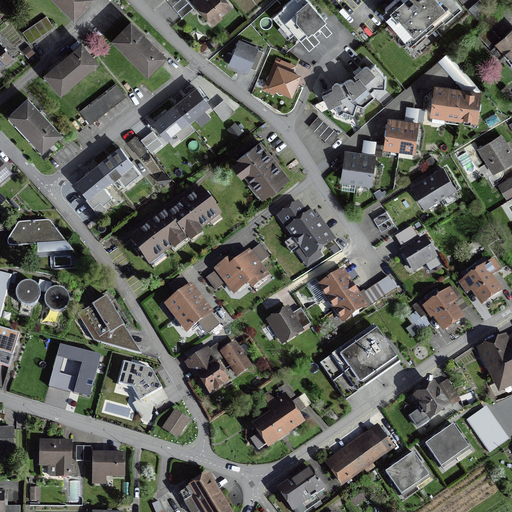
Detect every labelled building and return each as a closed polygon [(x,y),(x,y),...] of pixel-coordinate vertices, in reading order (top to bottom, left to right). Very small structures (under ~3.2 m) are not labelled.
[(54,0),(73,18),(91,0),(54,0)] [(193,8),(185,0),(165,0),(171,7),(176,12),(181,18),(193,8)] [(202,0),(196,5),(209,20),(215,15),(217,18),(229,7),(222,0),(202,0)] [(300,40),(299,41),(308,52),(319,43),(310,32),(311,30),(316,35),(320,31),(326,38),(331,34),(322,23),(324,21),(306,0),(297,0),(297,1),(295,0),(290,0),(282,8),(285,11),(279,16),(300,40)] [(394,0),(384,9),(412,41),(403,49),(413,61),(467,14),(455,0),(394,0)] [(487,11),(478,0),(468,10),(477,20),(487,11)] [(45,17),(22,33),(29,44),(53,28),(45,17)] [(147,73),(163,57),(130,24),(114,40),(147,73)] [(511,64),(511,62),(511,30),(490,50),(499,60),(503,56),(511,64)] [(232,58),(230,64),(246,71),(250,64),(257,67),(261,58),(253,55),(256,50),(239,43),(236,49),(233,50),(231,54),(232,58)] [(0,67),(10,58),(0,45),(0,67)] [(96,63),(81,45),(45,75),(60,93),(96,63)] [(479,91),(454,61),(450,57),(447,54),(437,63),(439,64),(440,66),(442,68),(444,70),(451,78),(463,92),(476,94),(479,91)] [(361,70),(359,67),(352,72),(358,79),(362,83),(370,92),(374,89),(373,89),(384,89),(385,78),(374,66),(369,70),(367,68),(365,67),(361,70)] [(283,93),(284,93),(290,95),(298,77),(278,68),(271,83),(270,82),(268,86),(276,89),(276,90),(276,92),(277,94),(279,95),(282,95),(283,93)] [(349,80),(339,85),(345,98),(352,95),(357,105),(362,107),(374,97),(370,92),(362,83),(358,79),(354,83),(351,80),(349,80)] [(106,110),(124,96),(115,84),(97,98),(106,110)] [(343,112),(353,115),(357,105),(352,95),(345,98),(339,85),(337,84),(334,84),(333,87),(334,90),(331,91),(330,89),(322,93),(329,107),(333,105),(338,115),(343,113),(343,112)] [(501,90),(509,99),(511,96),(511,92),(506,86),(501,90)] [(445,117),(449,90),(435,88),(434,98),(431,98),(430,105),(433,105),(431,115),(432,115),(431,123),(443,125),(445,117)] [(165,138),(186,121),(208,104),(196,90),(186,98),(175,107),(166,115),(154,124),(165,138)] [(462,92),(449,90),(445,117),(459,119),(462,92)] [(476,94),(463,92),(462,92),(459,119),(458,122),(468,123),(468,120),(475,121),(476,111),(479,111),(480,105),(477,104),(479,97),(476,94)] [(79,112),(88,124),(106,110),(97,98),(79,112)] [(59,134),(27,100),(10,116),(8,118),(10,116),(16,122),(14,124),(28,140),(31,138),(41,149),(39,151),(41,149),(42,150),(59,134)] [(228,111),(219,100),(214,104),(223,115),(228,111)] [(405,108),(404,115),(417,116),(418,109),(405,108)] [(416,124),(417,116),(404,115),(403,123),(416,124)] [(338,135),(333,131),(328,126),(323,122),(317,117),(308,127),(311,130),(314,132),(316,134),(319,137),(322,139),(324,141),(327,143),(329,146),(338,135)] [(391,149),(391,151),(398,152),(402,122),(388,120),(387,131),(384,130),(383,137),(386,137),(384,148),(391,149)] [(403,123),(402,122),(398,152),(399,150),(412,152),(414,141),(416,142),(417,135),(415,135),(416,124),(403,123)] [(145,151),(134,137),(128,143),(138,156),(145,151)] [(498,137),(478,149),(487,164),(489,162),(495,172),(511,161),(511,155),(508,150),(507,151),(498,137)] [(362,145),(361,148),(361,152),(360,156),(373,157),(374,149),(375,142),(362,141),(362,145)] [(286,179),(259,143),(235,162),(262,198),(286,179)] [(98,166),(88,174),(77,183),(88,198),(88,197),(86,195),(91,191),(93,193),(109,181),(110,182),(132,165),(119,149),(109,157),(98,166)] [(342,170),(343,170),(342,181),(348,182),(348,184),(355,185),(359,156),(345,154),(344,164),(343,164),(342,170)] [(360,156),(359,156),(355,185),(362,186),(362,184),(369,185),(371,174),(372,175),(373,168),(372,168),(373,157),(360,156)] [(0,166),(0,184),(9,177),(0,166)] [(421,183),(412,188),(424,207),(439,198),(454,189),(442,170),(434,175),(427,179),(421,183)] [(163,187),(170,180),(162,173),(156,181),(163,187)] [(506,198),(511,194),(511,178),(499,186),(506,198)] [(200,191),(168,216),(184,237),(186,240),(219,215),(200,191)] [(102,199),(97,194),(88,202),(92,207),(102,199)] [(279,217),(294,238),(291,240),(296,248),(299,245),(308,258),(333,240),(319,221),(316,223),(310,214),(306,217),(297,204),(279,217)] [(375,224),(377,226),(379,230),(380,233),(393,225),(389,218),(385,212),(373,220),(375,224)] [(149,264),(184,237),(168,216),(165,213),(130,240),(149,264)] [(10,247),(14,247),(14,244),(44,242),(45,250),(69,248),(49,222),(19,223),(17,225),(17,230),(13,230),(6,242),(7,246),(10,247)] [(423,240),(402,253),(413,270),(433,258),(434,258),(423,240)] [(231,259),(230,260),(251,287),(265,276),(247,254),(234,264),(231,259)] [(251,287),(230,260),(217,270),(234,292),(247,282),(251,287)] [(493,262),(466,280),(483,303),(501,291),(491,276),(495,273),(495,274),(500,271),(493,262)] [(361,300),(357,295),(354,289),(350,283),(346,278),(342,271),(333,277),(332,275),(326,279),(328,281),(319,287),(323,293),(321,294),(325,300),(329,306),(331,304),(335,310),(333,311),(336,317),(338,316),(342,322),(351,316),(352,318),(358,314),(357,312),(365,306),(361,300)] [(0,318),(11,277),(3,275),(0,287),(0,318)] [(396,289),(388,277),(364,293),(372,305),(396,289)] [(15,291),(15,295),(16,299),(17,302),(20,305),(24,307),(28,307),(32,306),(35,305),(38,302),(40,298),(40,293),(39,289),(36,286),(33,283),(28,282),(24,283),(20,284),(17,287),(15,291)] [(433,320),(436,318),(444,329),(462,317),(452,302),(459,297),(450,284),(440,291),(443,295),(440,297),(436,292),(424,300),(434,315),(431,317),(433,320)] [(44,297),(44,301),(44,305),(46,308),(49,311),(53,313),(56,313),(60,313),(64,311),(66,308),(68,304),(69,300),(67,295),(65,292),(61,289),(57,288),(53,289),(49,291),(46,294),(44,297)] [(195,295),(189,288),(167,305),(177,318),(187,331),(209,314),(204,307),(199,301),(195,295)] [(123,327),(105,298),(81,313),(100,344),(133,353),(135,345),(134,344),(127,342),(129,335),(128,334),(122,333),(123,327)] [(428,314),(419,302),(412,307),(416,313),(410,317),(419,331),(427,325),(422,318),(428,314)] [(300,332),(286,310),(268,321),(282,343),(300,332)] [(362,383),(365,387),(399,363),(373,326),(327,359),(343,381),(352,374),(360,385),(362,383)] [(19,335),(0,329),(0,365),(8,368),(19,335)] [(504,340),(482,351),(491,369),(511,358),(511,343),(507,346),(504,340)] [(236,375),(249,366),(235,345),(222,353),(222,354),(236,375)] [(90,398),(101,356),(75,349),(72,360),(82,363),(77,381),(74,394),(90,398)] [(208,350),(189,362),(209,392),(225,382),(214,365),(217,363),(208,350)] [(511,381),(511,358),(491,369),(500,387),(511,381)] [(140,403),(162,392),(151,372),(125,363),(118,386),(133,390),(140,403)] [(443,394),(444,393),(450,401),(456,397),(447,381),(438,387),(443,394)] [(417,428),(447,407),(433,386),(415,398),(422,409),(409,417),(417,428)] [(259,433),(250,439),(258,450),(301,421),(296,415),(304,409),(297,399),(289,404),(287,401),(293,397),(288,389),(285,390),(284,388),(280,390),(284,396),(275,402),(270,395),(263,399),(269,407),(267,408),(272,416),(256,428),(259,433)] [(488,454),(508,440),(485,407),(466,420),(488,454)] [(176,438),(187,422),(174,413),(163,429),(176,438)] [(328,465),(342,484),(392,449),(377,428),(370,433),(328,465)] [(434,440),(426,445),(441,468),(454,459),(467,450),(452,428),(446,432),(439,437),(434,440)] [(0,452),(13,452),(13,430),(0,429),(0,452)] [(70,443),(40,443),(39,465),(50,465),(48,467),(48,475),(50,477),(70,477),(70,443)] [(123,455),(93,455),(93,476),(123,477),(123,455)] [(391,469),(385,473),(400,496),(413,487),(426,478),(411,456),(405,460),(398,465),(391,469)] [(310,470),(279,491),(293,511),(302,511),(312,506),(306,497),(322,486),(310,470)] [(200,511),(203,510),(203,511),(227,511),(206,477),(178,494),(184,503),(168,511),(200,511)] [(353,507),(366,498),(363,492),(349,502),(353,507)] [(4,493),(0,493),(0,511),(19,511),(19,507),(4,507),(4,493)] [(163,511),(169,510),(164,497),(157,499),(162,511),(163,511)]
